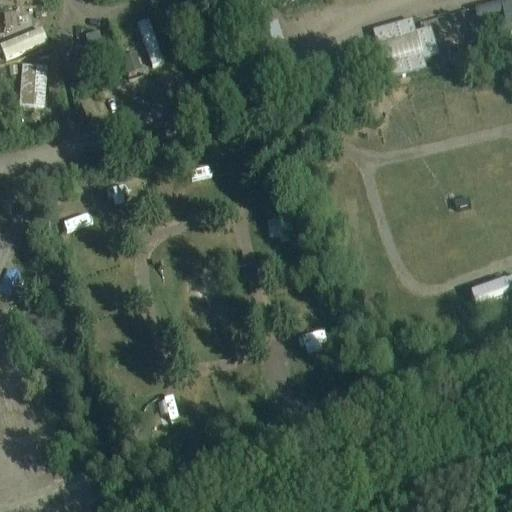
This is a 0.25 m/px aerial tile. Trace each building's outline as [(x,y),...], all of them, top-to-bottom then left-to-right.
[(505,24),(485,29),(489,41),(511,34),(511,0),(509,0),(508,4),(474,14),(477,24),(503,17),(505,24)] [(439,59),(431,31),(417,35),(413,23),(373,35),(387,83),(396,81),(427,71),(425,64),(439,59)] [(127,24),(115,30),(122,43),(134,37),(127,24)] [(278,26),(254,33),(260,51),(284,44),(278,26)] [(102,32),(87,34),(92,66),(107,64),(102,32)] [(136,52),(124,57),(131,73),(143,68),(136,52)] [(22,106),(48,106),(48,64),(22,65),(22,106)] [(14,446),(0,453),(0,464),(19,455),(14,446)]
